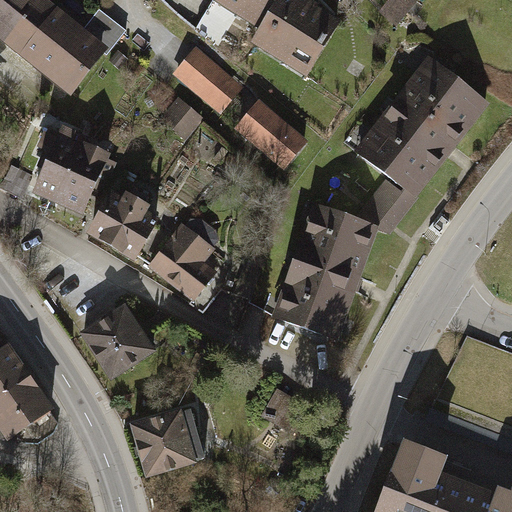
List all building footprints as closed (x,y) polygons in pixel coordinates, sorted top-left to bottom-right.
[(38,0),(0,0),(0,34),(21,52),(54,13),(38,0)] [(307,83),(339,32),(316,17),(318,14),(295,0),(215,0),(209,10),(258,41),(253,50),(307,83)] [(424,0),(393,0),(382,14),(400,29),(424,0)] [(54,13),(21,52),(71,94),(104,54),(54,13)] [(242,93),(195,54),(172,82),(219,121),(242,93)] [(414,197),(487,106),(426,58),(394,99),(390,95),(377,111),(382,114),(354,149),(391,178),(414,197)] [(204,126),(180,104),(161,123),(185,146),(204,126)] [(307,150),(257,108),(232,137),(282,179),(307,150)] [(58,143),(32,202),(80,223),(96,186),(105,191),(115,168),(78,152),(80,147),(69,142),(67,147),(58,143)] [(387,233),(414,197),(391,178),(355,221),(376,229),(387,233)] [(108,246),(136,198),(130,194),(127,199),(122,196),(119,202),(107,195),(85,233),(108,246)] [(136,198),(108,246),(132,260),(154,221),(144,215),(147,210),(143,208),(146,203),(136,198)] [(274,315),(337,337),(376,229),(355,221),(313,206),(274,315)] [(181,226),(147,267),(192,303),(214,275),(200,264),(218,242),(216,232),(200,219),(190,220),(184,228),(181,226)] [(259,272),(244,267),(235,291),(250,297),(259,272)] [(155,351),(123,306),(80,335),(112,381),(155,351)] [(0,391),(26,375),(6,345),(0,348),(0,391)] [(59,426),(26,375),(0,391),(0,425),(11,441),(18,437),(23,445),(40,445),(54,436),(59,426)] [(299,403),(278,392),(270,407),(291,418),(299,403)] [(189,407),(132,424),(147,475),(204,458),(189,407)] [(401,442),(374,511),(511,511),(511,490),(494,484),(490,495),(438,476),(445,458),(401,442)]
